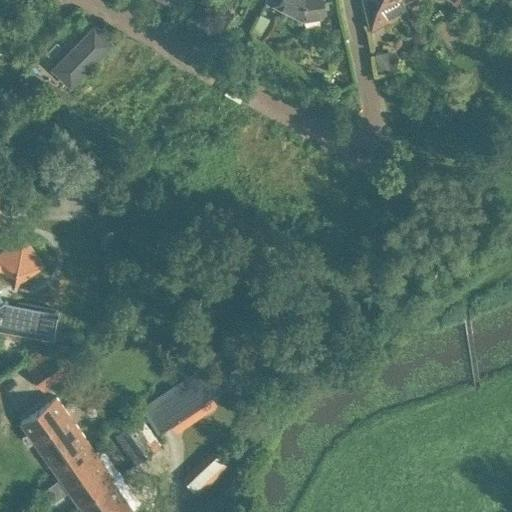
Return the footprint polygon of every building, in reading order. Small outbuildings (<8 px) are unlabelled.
[(269,0),(304,17),(321,15),(326,9),(324,0),(269,0)] [(381,3),(385,0),(365,0),(372,26),(389,18),(386,13),(381,3)] [(261,13),(252,30),(262,35),(270,17),(261,13)] [(45,64),(69,86),(110,43),(88,21),(45,64)] [(376,53),(379,70),(391,68),(392,67),(389,51),(376,53)] [(63,101),(69,91),(49,80),(43,90),(63,101)] [(32,134),(21,151),(37,162),(49,146),(32,134)] [(48,185),(47,203),(60,204),(61,197),(62,186),(58,186),(48,185)] [(0,310),(6,312),(4,326),(51,334),(51,338),(54,338),(59,310),(5,300),(0,293),(0,266),(2,265),(12,279),(20,281),(44,265),(34,251),(24,257),(17,256),(10,246),(0,253),(0,310)] [(70,362),(63,352),(54,352),(30,368),(44,390),(69,373),(70,362)] [(95,451),(93,448),(57,396),(21,421),(60,476),(70,465),(74,465),(80,461),(81,457),(95,451)] [(175,414),(175,397),(146,396),(146,413),(175,414)] [(156,439),(136,411),(136,410),(111,427),(136,464),(161,446),(156,439)] [(70,465),(60,476),(79,503),(80,502),(87,511),(126,511),(133,508),(113,480),(115,479),(95,451),(81,457),(80,461),(74,465),(70,465)] [(185,480),(196,493),(227,464),(216,452),(185,480)]
